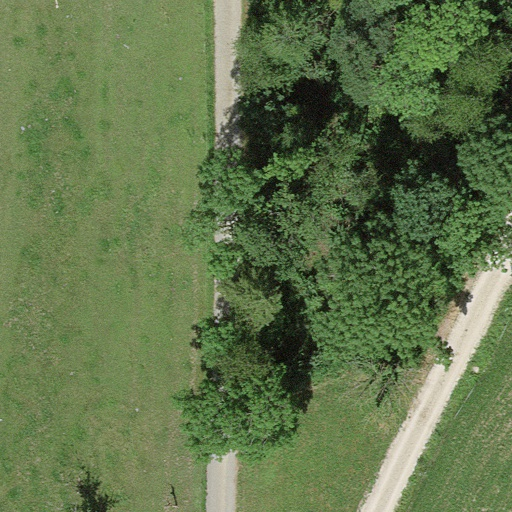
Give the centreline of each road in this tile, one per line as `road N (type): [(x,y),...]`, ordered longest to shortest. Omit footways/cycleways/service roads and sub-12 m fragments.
road 1 (track): [(217,511),(236,132),(230,0)]
road 2 (track): [(374,511),(511,230)]
